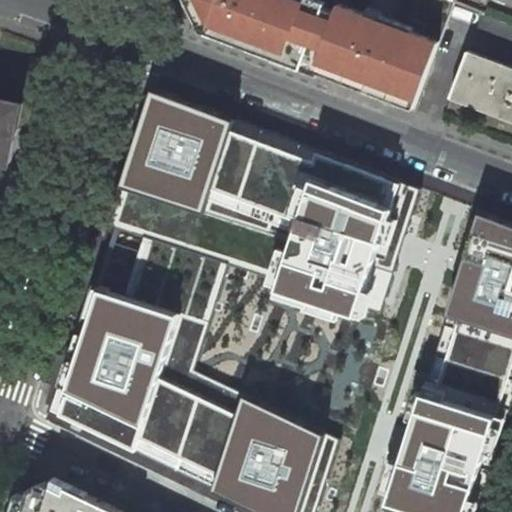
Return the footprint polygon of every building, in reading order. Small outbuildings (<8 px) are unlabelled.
[(184,0),(183,4),(193,26),(415,109),(444,37),(353,4),(349,2),(341,0),(337,12),(303,0),(184,0)] [(478,28),(511,40),(511,23),(483,13),(478,28)] [(511,68),(468,52),(452,96),(511,119),(511,68)] [(376,329),(416,187),(185,107),(149,95),(111,225),(144,237),(126,298),(90,289),(59,416),(259,511),(317,511),(340,440),(192,371),(229,263),(273,276),(268,295),(376,329)] [(0,159),(12,162),(23,103),(0,98),(0,159)] [(511,341),(511,232),(477,221),(446,321),(511,341)] [(474,511),(501,423),(417,398),(382,511),(384,511),(474,511)] [(60,480),(54,483),(67,490),(69,485),(60,480)] [(127,511),(69,485),(67,490),(54,483),(30,493),(24,511),(19,510),(18,511),(127,511)] [(24,496),(19,510),(24,511),(30,493),(24,496)]
